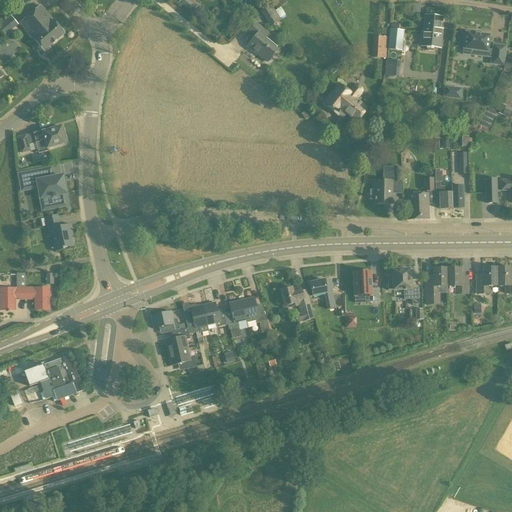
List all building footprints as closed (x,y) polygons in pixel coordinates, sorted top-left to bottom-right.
[(183,0),(181,3),(193,12),(198,6),(189,0),(183,0)] [(284,0),(275,0),(271,3),(276,10),(286,2),(284,0)] [(269,27),(281,21),(271,5),(260,11),(269,27)] [(40,6),(19,24),(43,52),(64,34),(40,6)] [(0,28),(6,35),(18,25),(10,16),(0,24),(0,28)] [(424,16),(423,32),(423,33),(433,34),(434,29),(441,30),(441,29),(442,18),(424,16)] [(248,33),(254,38),(247,48),(254,54),(255,52),(267,62),(276,50),(264,41),(270,34),(256,23),(248,33)] [(390,23),(387,50),(402,52),(404,31),(398,30),(399,24),(390,23)] [(423,33),(423,32),(421,32),(420,47),(426,47),(426,49),(428,51),(432,52),(434,50),(434,49),(441,49),(443,30),(441,29),(441,30),(434,29),(433,34),(423,33)] [(488,35),(466,33),(465,32),(465,34),(465,35),(463,35),(462,40),(462,42),(464,42),(463,48),(463,49),(464,49),(472,50),(471,55),(486,57),(488,40),(489,37),(489,35),(488,35)] [(387,58),(387,36),(373,36),(373,58),(387,58)] [(7,40),(0,45),(0,78),(2,77),(0,73),(0,64),(18,52),(7,40)] [(503,66),(503,59),(491,57),(491,60),(491,64),(503,66)] [(401,77),(402,61),(387,60),(386,76),(401,77)] [(353,85),(351,86),(347,91),(339,85),(323,105),(338,116),(339,115),(342,118),(345,114),(356,122),(367,109),(355,100),(361,94),(362,92),(362,89),(361,87),(360,85),(357,84),(355,84),(353,85)] [(445,98),(463,100),(465,87),(447,85),(445,98)] [(494,112),(510,119),(511,114),(511,108),(502,104),(500,109),(496,107),(494,112)] [(42,131),(33,134),(39,155),(49,152),(48,149),(65,144),(65,143),(67,141),(66,135),(63,135),(61,127),(42,133),(42,131)] [(23,136),(14,139),(19,154),(28,152),(23,136)] [(459,137),(459,147),(469,147),(469,136),(459,137)] [(392,167),(393,182),(400,182),(400,167),(392,167)] [(38,187),(40,198),(46,197),(48,209),(65,206),(63,194),(65,194),(62,177),(49,179),(47,170),(19,175),(22,191),(38,187)] [(441,172),(435,172),(436,194),(439,194),(439,199),(437,199),(437,208),(439,208),(440,209),(452,209),(451,187),(442,187),(441,172)] [(424,194),(407,195),(408,220),(428,220),(428,194),(426,194),(426,192),(432,192),(432,179),(424,179),(424,194)] [(484,179),(485,204),(497,204),(496,179),(484,179)] [(511,180),(510,180),(500,181),(500,192),(510,191),(510,203),(511,203),(511,180)] [(391,204),(391,182),(373,181),(372,191),(375,191),(375,204),(391,204)] [(451,187),(452,209),(463,209),(462,186),(451,186),(451,187)] [(70,225),(60,227),(58,215),(45,217),(49,237),(52,237),(55,252),(61,250),(64,249),(64,248),(73,246),(70,236),(72,236),(70,225)] [(511,268),(497,269),(497,286),(504,286),(505,295),(511,294),(511,287),(511,268)] [(426,305),(433,305),(433,294),(446,294),(447,287),(447,269),(433,269),(433,288),(425,288),(426,305)] [(468,295),(468,287),(461,287),(460,269),(447,269),(447,287),(454,287),(454,295),(468,295)] [(490,286),(497,286),(497,269),(483,269),(483,287),(475,287),(476,295),(490,295),(490,286)] [(418,290),(411,290),(410,270),(392,271),(392,281),(388,281),(389,289),(393,289),(393,291),(403,290),(404,300),(412,300),(412,305),(418,304),(418,299),(419,299),(418,290)] [(368,303),(379,303),(378,289),(371,289),(370,272),(353,273),(354,296),(368,295),(368,303)] [(18,301),(26,300),(26,289),(25,289),(25,274),(18,274),(16,274),(16,289),(0,289),(0,310),(14,311),(14,299),(18,299),(18,301)] [(45,274),(46,285),(54,285),(53,274),(45,274)] [(327,310),(341,307),(340,303),(334,305),(329,281),(324,283),(324,281),(310,283),(313,296),(324,294),(327,310)] [(315,319),(309,299),(304,300),(301,287),(292,289),(292,288),(281,291),(281,293),(280,295),(281,298),(283,299),(285,306),(285,307),(287,308),(290,309),(291,308),(292,308),(293,307),(294,306),(294,305),(295,308),(298,307),(302,323),(315,319)] [(49,310),(49,289),(26,289),(26,300),(32,300),(32,299),(35,299),(35,310),(49,310)] [(254,298),(241,301),(246,321),(247,323),(255,321),(256,323),(259,323),(261,331),(268,330),(265,316),(258,318),(254,298)] [(246,321),(241,301),(229,304),(230,312),(225,313),(227,325),(228,330),(230,330),(232,339),(240,337),(237,323),(246,321)] [(215,304),(202,307),(207,326),(216,324),(217,328),(227,325),(225,313),(224,309),(217,310),(215,304)] [(190,310),(191,314),(184,316),(187,329),(189,335),(199,332),(199,334),(208,332),(207,326),(202,307),(190,310)] [(177,320),(172,321),(170,312),(151,317),(154,329),(173,325),(175,332),(187,329),(185,329),(184,324),(178,325),(177,320)] [(346,328),(358,328),(358,319),(346,319),(346,328)] [(171,333),(173,339),(165,341),(168,354),(188,349),(185,340),(190,339),(188,335),(189,335),(187,329),(175,332),(171,333)] [(190,358),(188,349),(168,354),(171,366),(190,362),(192,369),(196,368),(193,357),(190,358)] [(40,394),(42,401),(55,397),(56,402),(76,394),(84,390),(77,371),(76,371),(70,356),(63,359),(62,358),(43,365),(46,373),(37,376),(38,378),(34,380),(30,370),(25,372),(30,387),(36,386),(35,385),(40,383),(44,393),(40,394)] [(326,364),(314,367),(316,375),(327,372),(326,364)] [(11,378),(3,381),(13,404),(21,401),(11,378)] [(178,391),(179,414),(193,414),(192,400),(205,400),(205,402),(222,401),(221,390),(178,391)] [(172,405),(167,407),(171,419),(175,418),(172,405)] [(154,410),(147,412),(149,418),(156,416),(154,410)] [(31,465),(13,470),(15,475),(32,469),(31,465)] [(39,494),(22,499),(23,504),(41,499),(39,494)]
